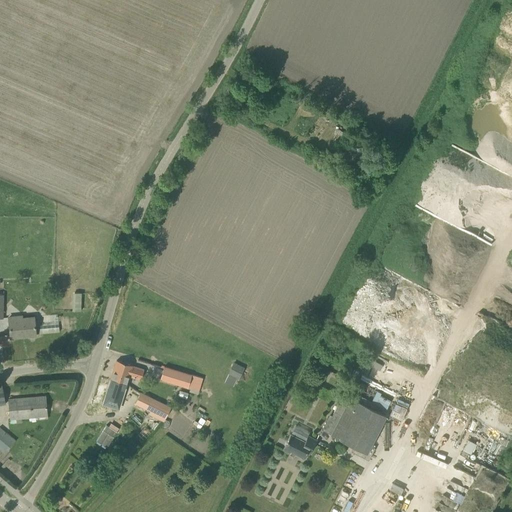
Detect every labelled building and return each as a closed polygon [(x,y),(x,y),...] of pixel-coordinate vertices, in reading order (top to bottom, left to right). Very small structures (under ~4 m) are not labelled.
[(35,335),(34,319),(22,320),(21,316),(8,317),(10,337),(35,335)] [(67,316),(59,317),(61,335),(69,334),(67,316)] [(110,379),(125,384),(128,375),(138,379),(141,370),(130,366),(131,365),(126,363),(116,360),(110,379)] [(233,362),(227,373),(239,379),(244,367),(233,362)] [(199,390),(202,378),(164,366),(160,378),(199,390)] [(110,379),(105,397),(114,400),(119,401),(125,384),(110,379)] [(169,407),(139,392),(133,404),(148,411),(147,414),(162,422),(169,407)] [(45,396),(8,399),(9,419),(47,416),(45,396)] [(345,406),(331,434),(353,446),(351,451),(368,460),(373,451),(375,448),(370,445),(386,416),(350,397),(345,406)] [(331,434),(345,406),(338,403),(332,415),(329,414),(321,429),(331,434)] [(389,414),(399,419),(404,409),(394,404),(389,414)] [(0,449),(4,453),(15,441),(0,428),(0,449)] [(290,434),(287,440),(282,449),(290,453),(289,454),(291,455),(295,454),(304,458),(306,453),(309,454),(314,445),(317,440),(308,435),(305,441),(290,434)] [(463,450),(461,455),(468,458),(470,453),(471,454),(476,444),(468,440),(463,450)] [(482,465),(470,486),(497,501),(509,479),(482,465)]
